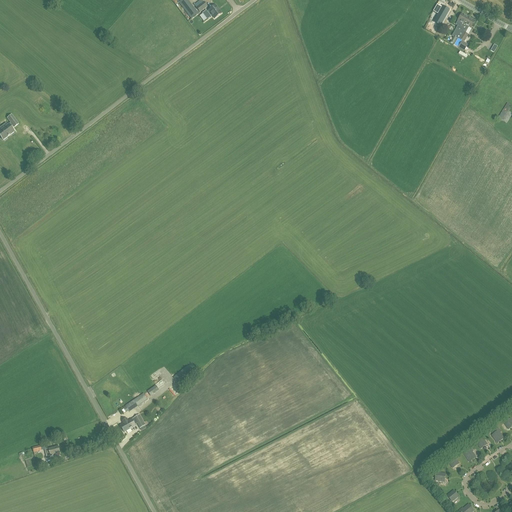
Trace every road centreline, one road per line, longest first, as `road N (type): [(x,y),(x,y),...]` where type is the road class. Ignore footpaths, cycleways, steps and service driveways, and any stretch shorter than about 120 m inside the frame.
road 1 (unclassified): [(154,511),(0,232)]
road 2 (unclassified): [(0,191),(251,0)]
